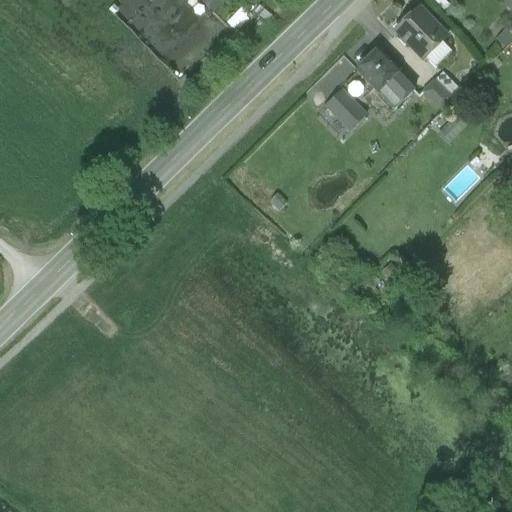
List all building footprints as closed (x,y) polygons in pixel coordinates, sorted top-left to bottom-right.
[(200,0),(214,11),(223,0),(200,0)] [(511,0),(503,0),(502,2),(511,12),(511,0)] [(419,11),(396,33),(424,62),(447,40),(419,11)] [(402,74),(380,51),(357,73),(379,96),(399,78),(402,74)] [(462,94),(443,75),(435,83),(452,100),(453,102),(462,94)] [(399,78),(379,96),(395,113),(415,94),(399,78)] [(452,100),(435,83),(434,83),(423,94),(440,111),(452,100)] [(343,90),(324,108),(349,134),(368,117),(343,90)] [(456,117),(437,136),(448,147),(467,127),(456,117)] [(287,205),(276,197),(271,203),(282,211),(287,205)] [(391,266),(381,275),(391,285),(401,276),(391,266)]
